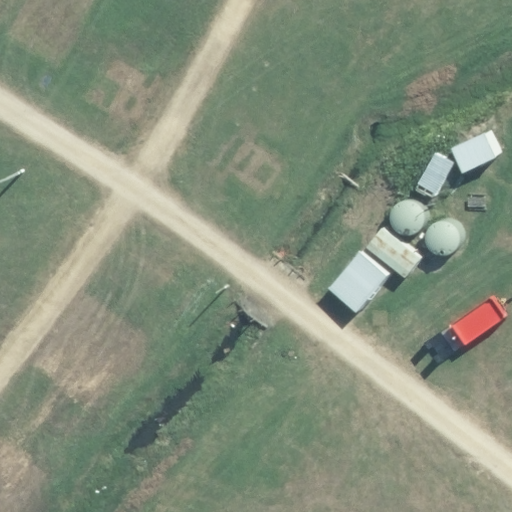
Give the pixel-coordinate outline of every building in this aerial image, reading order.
[(496,121),(459,135),(469,161),(506,147),(496,121)] [(462,154),(441,143),(421,181),(442,192),(462,154)] [(430,248),(389,218),(372,241),(413,271),(430,248)] [(402,269),(369,240),(334,280),(352,295),(347,301),(362,314),(402,269)] [(327,371),(294,343),(275,366),(308,393),(327,371)]
